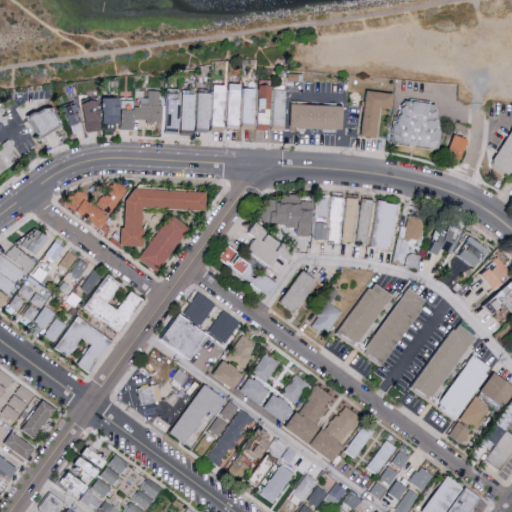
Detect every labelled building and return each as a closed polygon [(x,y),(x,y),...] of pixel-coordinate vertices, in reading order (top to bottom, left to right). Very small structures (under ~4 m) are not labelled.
[(221,129),(233,129),(233,82),(222,82),(221,129)] [(217,126),(219,84),(207,84),(205,125),(217,126)] [(263,124),(264,85),(253,84),(253,88),(237,87),(236,123),(263,124)] [(279,89),(267,89),(267,127),(279,127),(279,89)] [(130,120),(157,121),(158,91),(145,90),(144,98),(139,98),(139,106),(131,106),(130,120)] [(387,92),(359,91),(356,135),(372,136),(373,107),(386,108),(387,92)] [(203,92),(191,92),(190,128),(202,129),(203,92)] [(188,94),(176,93),(174,129),(187,129),(188,94)] [(93,123),(109,123),(109,98),(77,99),(77,130),(94,130),(93,123)] [(159,132),(172,131),(171,100),(158,101),(159,132)] [(435,106),(393,100),(387,140),(429,146),(435,106)] [(57,106),(63,125),(76,121),(70,102),(57,106)] [(337,105),(284,104),(284,127),(336,128),(337,105)] [(52,124),(41,105),(18,119),(30,138),(52,124)] [(111,129),(125,129),(125,109),(110,109),(111,129)] [(511,161),(511,127),(506,125),(485,166),(505,176),(511,161)] [(461,139),(447,134),(440,154),(455,159),(461,139)] [(92,206),(110,214),(123,187),(108,180),(102,193),(98,192),(92,206)] [(86,195),(73,186),(60,204),(94,228),(103,215),(82,200),(86,195)] [(198,209),(199,191),(119,188),(117,245),(135,246),(137,207),(198,209)] [(325,217),(328,196),(315,194),(313,215),(325,217)] [(307,235),(310,220),(309,201),(305,200),(298,201),(296,195),(279,196),(279,202),(278,202),(264,199),(259,200),(254,221),(268,224),(269,224),(288,228),(289,236),(307,235)] [(338,242),(343,197),(331,196),(326,241),(338,242)] [(353,242),(354,197),(343,197),(342,242),(353,242)] [(354,243),(385,247),(390,202),(359,198),(354,243)] [(157,272),(185,225),(164,213),(137,260),(157,272)] [(401,237),(418,240),(420,226),(412,225),(413,216),(405,215),(401,237)] [(240,250),(264,266),(272,254),(281,260),(288,250),(275,241),(242,219),(237,226),(250,235),(240,250)] [(431,249),(444,253),(454,224),(442,220),(438,231),(430,228),(422,252),(429,255),(431,249)] [(323,222),(310,222),(310,239),(322,239),(323,222)] [(35,261),(26,255),(40,237),(30,229),(15,248),(11,245),(4,254),(27,272),(35,261)] [(455,260),(443,279),(455,286),(479,246),(461,235),(448,256),(455,260)] [(61,247),(53,241),(43,253),(52,260),(61,247)] [(261,295),(268,285),(226,257),(230,251),(221,245),(210,260),(261,295)] [(55,266),(64,272),(74,256),(65,251),(55,266)] [(414,268),(417,255),(412,254),(410,262),(403,260),(402,265),(414,268)] [(482,288),(502,269),(490,255),(469,275),(482,288)] [(0,270),(16,279),(21,268),(0,257),(0,270)] [(77,278),(86,264),(76,258),(67,273),(77,278)] [(289,313),(309,279),(294,270),(274,304),(289,313)] [(14,283),(0,273),(0,289),(6,294),(14,283)] [(79,306),(116,330),(136,299),(123,290),(111,309),(101,302),(114,282),(100,273),(79,306)] [(384,294),(365,282),(332,331),(351,344),(384,294)] [(15,311),(24,298),(39,308),(45,300),(22,283),(7,305),(15,311)] [(307,326),(324,335),(338,310),(327,304),(335,290),(328,286),(307,326)] [(419,300),(400,287),(357,350),(376,363),(419,300)] [(212,303),(194,292),(181,314),(200,325),(212,303)] [(37,308),(26,303),(20,316),(31,321),(37,308)] [(53,312),(43,305),(31,323),(41,330),(53,312)] [(237,321),(219,310),(205,333),(223,344),(237,321)] [(198,335),(167,313),(150,338),(181,359),(198,335)] [(71,364),(85,373),(107,340),(70,316),(49,349),(62,357),(75,337),(84,343),(71,364)] [(64,324),(53,317),(42,334),(52,341),(64,324)] [(425,399),(469,336),(450,323),(406,386),(425,399)] [(256,343),(238,334),(225,359),(242,368),(256,343)] [(276,360),(261,353),(250,374),(266,382),(276,360)] [(486,368),(467,355),(430,405),(449,419),(486,368)] [(238,374),(217,359),(205,375),(226,390),(238,374)] [(0,369),(0,395),(14,379),(1,368),(0,369)] [(510,387),(487,372),(473,392),(496,408),(510,387)] [(307,383),(293,374),(279,394),(293,404),(307,383)] [(264,388),(242,376),(233,392),(255,404),(264,388)] [(201,410),(209,415),(220,399),(197,383),(164,434),(179,444),(201,410)] [(35,393),(21,384),(1,413),(14,423),(35,393)] [(316,423),(330,394),(310,385),(297,414),(316,423)] [(154,403),(140,406),(137,390),(151,387),(154,403)] [(276,422),(287,407),(267,394),(257,409),(276,422)] [(457,417),(471,427),(486,406),(472,396),(457,417)] [(55,405),(41,398),(26,431),(40,438),(55,405)] [(323,431),(339,442),(357,415),(342,404),(323,431)] [(204,458),(217,467),(251,417),(238,408),(204,458)] [(301,444),(313,428),(290,411),(278,427),(301,444)] [(467,429),(453,421),(445,436),(459,444),(467,429)] [(342,451),(352,458),(369,429),(359,423),(342,451)] [(476,436),(485,444),(496,432),(487,424),(476,436)] [(0,442),(8,430),(0,425),(0,442)] [(243,439),(259,450),(267,438),(251,427),(243,439)] [(339,444),(314,428),(302,446),(327,462),(339,444)] [(29,459),(37,447),(13,431),(5,442),(29,459)] [(511,460),(503,474),(502,475),(486,463),(502,442),(503,442),(509,434),(511,436),(511,460)] [(276,458),(285,446),(272,437),(263,449),(276,458)] [(374,473),(392,447),(381,439),(363,466),(374,473)] [(248,462),(253,464),(257,450),(238,443),(226,477),(241,482),(248,462)] [(88,492),(108,458),(88,446),(82,456),(78,454),(69,469),(68,468),(59,483),(82,496),(79,500),(96,510),(102,500),(88,492)] [(295,452),(286,447),(278,459),(287,464),(295,452)] [(401,487),(390,481),(397,469),(398,470),(406,456),(395,449),(369,494),(378,499),(381,493),(393,500),(401,487)] [(0,470),(11,479),(19,468),(0,454),(0,470)] [(121,474),(129,463),(116,454),(108,465),(121,474)] [(292,473),(279,464),(257,494),(271,503),(292,473)] [(113,486),(120,476),(107,466),(100,476),(113,486)] [(422,490),(429,474),(415,467),(407,484),(422,490)] [(290,494),(302,501),(315,480),(303,473),(290,494)] [(439,511),(455,485),(439,476),(417,511),(439,511)] [(133,501),(147,509),(161,486),(147,477),(133,501)] [(112,487),(98,478),(91,488),(104,497),(112,487)] [(323,498),(340,511),(347,511),(357,498),(335,482),(323,498)] [(296,511),(315,511),(313,510),(326,492),(315,485),(296,511)] [(404,511),(417,495),(408,489),(393,509),(398,511),(404,511)] [(468,511),(447,511),(464,489),(478,499),(468,511)] [(38,511),(42,507),(51,495),(66,507),(62,511),(38,511)] [(98,511),(119,511),(121,510),(106,499),(98,511)] [(123,511),(142,511),(144,510),(130,501),(123,511)]
